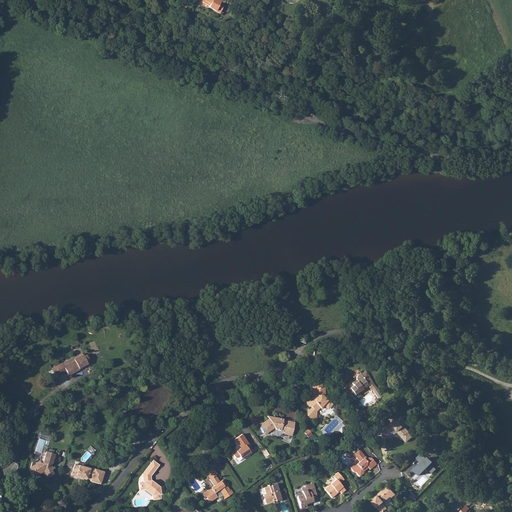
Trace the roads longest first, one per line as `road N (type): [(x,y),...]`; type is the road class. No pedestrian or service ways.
road 1 (track): [(26,0),(162,61),(411,154),(454,163),(511,154)]
road 2 (residential): [(89,511),(191,399),(281,363),(306,342)]
road 3 (track): [(306,342),(366,336),(511,386)]
